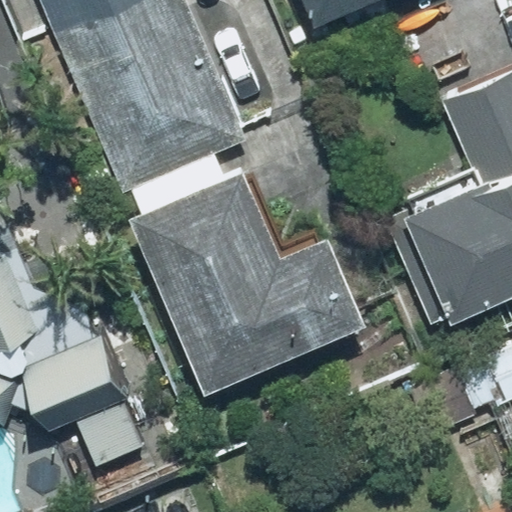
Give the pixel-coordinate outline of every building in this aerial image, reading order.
[(239,132),(183,0),(34,0),(104,162),(124,154),(143,198),(123,207),(198,384),(357,316),(319,226),(270,247),(234,162),(220,168),(210,144),(239,132)] [(303,0),(311,14),(341,0),(303,0)] [(442,310),(511,279),(511,64),(442,96),(473,166),(394,201),(442,310)] [(0,252),(0,390),(9,386),(26,424),(65,407),(90,464),(145,440),(96,327),(21,360),(10,335),(32,325),(0,252)] [(511,335),(407,381),(428,430),(490,403),(505,438),(511,435),(511,335)]
